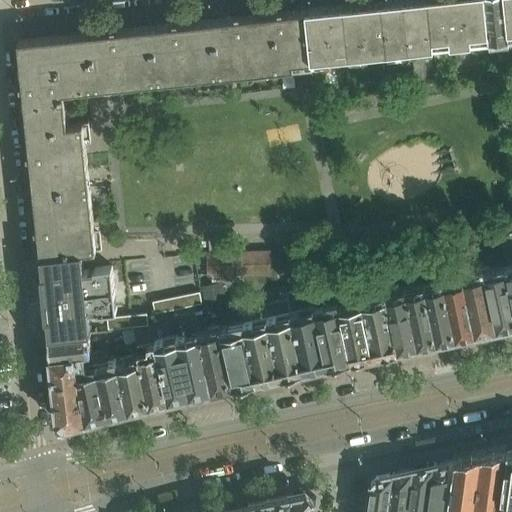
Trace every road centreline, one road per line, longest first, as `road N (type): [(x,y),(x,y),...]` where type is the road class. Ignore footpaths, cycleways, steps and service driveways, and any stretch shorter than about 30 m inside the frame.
road 1 (tertiary): [(511,363),(38,467)]
road 2 (residential): [(38,467),(5,169)]
road 3 (tertiary): [(111,503),(350,445)]
road 4 (tertiary): [(350,445),(511,414)]
